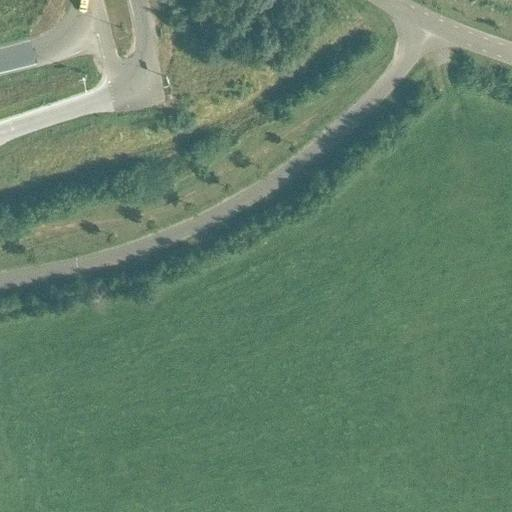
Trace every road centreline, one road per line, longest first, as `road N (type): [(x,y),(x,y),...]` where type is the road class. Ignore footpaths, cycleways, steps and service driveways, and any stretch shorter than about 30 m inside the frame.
road 1 (unclassified): [(0,299),(149,271),(210,249),(269,210),(406,69),(434,25)]
road 2 (motorway): [(0,131),(123,89)]
